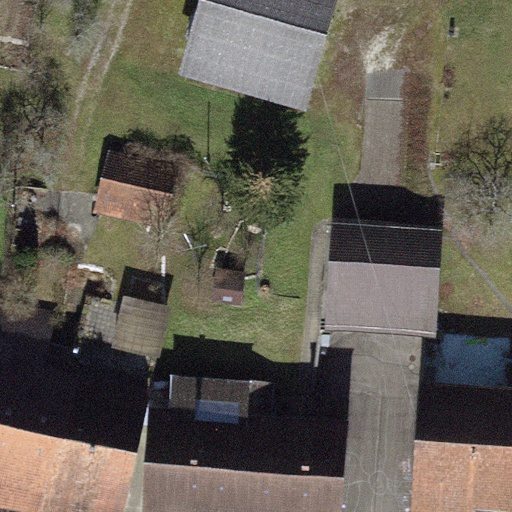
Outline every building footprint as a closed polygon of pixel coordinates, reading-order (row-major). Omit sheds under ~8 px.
[(334,0),(195,0),(174,79),(303,114),(334,0)] [(176,163),(106,146),(90,210),(160,227),(176,163)] [(438,230),(327,223),(321,330),(431,337),(438,230)] [(0,331),(0,511),(124,511),(153,387),(51,364),(63,313),(6,300),(0,331)] [(119,357),(162,367),(175,313),(132,303),(119,357)] [(121,355),(122,305),(98,305),(97,355),(121,355)] [(181,421),(152,419),(147,511),(345,511),(350,424),(259,420),(261,389),(183,385),(181,421)] [(511,511),(511,399),(421,396),(416,511),(511,511)]
